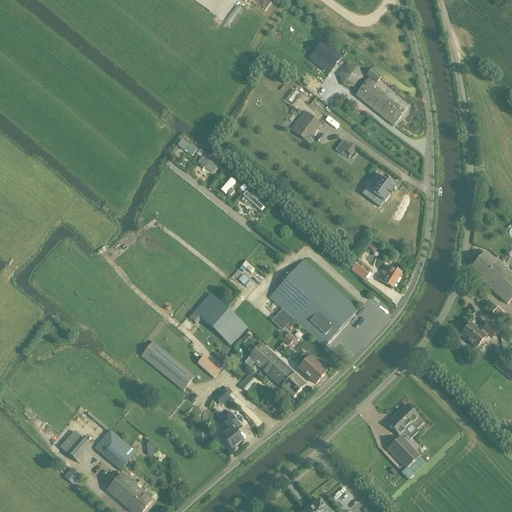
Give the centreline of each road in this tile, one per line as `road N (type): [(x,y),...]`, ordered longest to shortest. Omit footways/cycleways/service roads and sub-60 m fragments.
road 1 (unclassified): [(180,511),(370,345),(409,293),(429,221),(430,155),(425,92),(402,0)]
road 2 (unclassified): [(237,511),(364,406),(450,303),(466,238),(467,141),(439,0)]
